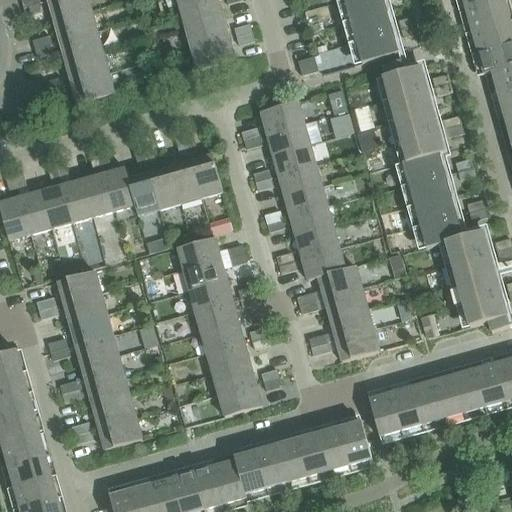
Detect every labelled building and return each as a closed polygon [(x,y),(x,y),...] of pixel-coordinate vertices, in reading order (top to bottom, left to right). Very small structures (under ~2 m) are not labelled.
[(24,9),(42,4),(40,0),(24,0),(22,1),(24,9)] [(58,0),(49,2),(55,23),(93,13),(88,0),(58,0)] [(178,0),(181,10),(219,0),(218,0),(178,0)] [(181,10),(187,31),(224,21),(219,0),(181,10)] [(344,0),(363,66),(401,56),(385,0),(344,0)] [(458,0),(462,15),(468,13),(505,3),(504,0),(458,0)] [(505,3),(468,13),(462,15),(467,29),(472,28),(474,34),(511,23),(505,3)] [(42,4),(24,9),(27,18),(44,13),(42,4)] [(98,34),(93,13),(55,23),(61,44),(98,34)] [(402,32),(418,27),(415,19),(400,23),(402,32)] [(187,31),(193,52),(230,42),(224,21),(187,31)] [(474,34),(475,40),(470,42),(474,56),(511,45),(511,27),(511,23),(474,34)] [(238,40),(253,35),(251,27),(235,31),(238,40)] [(418,27),(402,32),(405,40),(420,36),(418,27)] [(61,44),(67,65),(104,54),(98,34),(61,44)] [(253,35),(238,40),(240,48),(256,44),(253,35)] [(36,51),(53,46),(51,38),(33,42),(36,51)] [(230,42),(193,52),(199,74),(236,64),(230,42)] [(478,71),(484,69),(486,77),(493,74),(511,68),(511,45),(474,56),(478,71)] [(53,46),(36,51),(38,60),(56,55),(53,46)] [(110,75),(104,54),(67,65),(73,86),(110,75)] [(299,64),(303,78),(320,74),(316,59),(299,64)] [(422,70),(414,72),(413,70),(411,62),(408,63),(385,69),(388,80),(385,81),(408,165),(404,166),(427,251),(447,245),(471,330),(490,324),(493,335),(511,329),(511,316),(511,317),(508,318),(485,234),(465,239),(441,156),(446,155),(422,70)] [(149,64),(137,68),(140,78),(152,75),(149,64)] [(494,97),(499,95),(511,91),(511,68),(493,74),(495,81),(490,82),(494,97)] [(116,97),(110,75),(73,86),(79,107),(116,97)] [(436,90),(451,85),(449,77),(434,81),(436,90)] [(47,93),(65,88),(62,79),(45,84),(47,93)] [(451,85),(436,90),(438,98),(454,94),(451,85)] [(65,88),(47,93),(50,101),(67,96),(65,88)] [(505,116),(511,114),(511,91),(499,95),(494,97),(498,111),(503,110),(505,116)] [(342,93),(329,97),(335,117),(348,113),(342,93)] [(363,121),(378,119),(374,96),(359,98),(363,121)] [(299,104),(262,115),(268,137),(305,126),(299,104)] [(358,111),(352,112),(358,134),(363,133),(363,132),(358,111)] [(511,114),(505,116),(507,122),(501,124),(505,138),(511,136),(511,114)] [(350,116),(331,121),(336,140),(355,134),(350,116)] [(447,131),(463,127),(460,118),(445,122),(447,131)] [(311,147),(305,126),(268,137),(274,157),(311,147)] [(463,127),(447,131),(450,140),(465,136),(463,127)] [(245,143),(261,139),(258,130),(243,135),(245,143)] [(185,138),(189,154),(198,151),(194,136),(185,138)] [(189,154),(185,138),(176,141),(181,156),(189,154)] [(261,139),(245,143),(248,152),(263,148),(261,139)] [(317,168),(311,147),(274,157),(280,178),(317,168)] [(143,150),(148,165),(156,163),(152,148),(143,150)] [(148,165),(143,150),(135,152),(139,168),(148,165)] [(98,153),(103,169),(111,166),(107,151),(98,153)] [(103,169),(98,153),(90,156),(94,171),(103,169)] [(224,195),(214,157),(192,163),(203,201),(224,195)] [(459,174),(474,170),(472,161),(457,165),(459,174)] [(57,165),(61,180),(70,178),(65,163),(57,165)] [(192,163),(171,169),(182,207),(203,201),(192,163)] [(61,180),(57,165),(48,167),(52,183),(61,180)] [(323,189),(317,168),(280,178),(286,199),(323,189)] [(161,213),(182,207),(171,169),(150,175),(161,213)] [(115,214),(136,208),(137,208),(129,181),(126,170),(105,176),(115,214)] [(474,170),(459,174),(462,183),(477,178),(474,170)] [(257,185),(272,180),(270,172),(254,176),(257,185)] [(15,177),(20,192),(28,190),(24,174),(15,177)] [(129,181),(137,208),(136,208),(139,219),(161,213),(150,175),(129,181)] [(105,176),(84,182),(95,220),(115,214),(105,176)] [(20,192),(15,177),(6,179),(11,194),(20,192)] [(272,180),(257,185),(259,193),(275,189),(272,180)] [(74,225),(95,220),(84,182),(63,188),(74,225)] [(74,225),(63,188),(42,194),(53,231),(74,225)] [(286,199),(292,220),(329,209),(323,189),(286,199)] [(53,231),(42,194),(22,200),(32,237),(53,231)] [(32,237),(22,200),(0,205),(10,243),(32,237)] [(471,215),(486,211),(484,202),(468,207),(471,215)] [(335,230),(329,209),(292,220),(297,241),(335,230)] [(486,211),(471,215),(473,224),(488,220),(486,211)] [(268,226),(284,222),(281,213),(266,218),(268,226)] [(389,215),(381,218),(387,238),(395,236),(389,215)] [(284,222),(268,226),(271,235),(286,231),(284,222)] [(297,241),(303,261),(340,251),(335,230),(297,241)] [(169,239),(160,242),(163,252),(172,250),(169,239)] [(179,251),(185,273),(222,262),(216,240),(179,251)] [(498,254),(511,249),(511,243),(511,241),(496,245),(498,254)] [(230,260),(246,256),(243,247),(228,252),(230,260)] [(511,249),(498,254),(501,262),(511,259),(511,249)] [(346,272),(340,251),(303,261),(309,283),(320,280),(346,272)] [(280,268),(295,264),(293,255),(278,259),(280,268)] [(246,256),(230,260),(233,269),(248,265),(246,256)] [(185,273),(191,294),(228,283),(222,262),(185,273)] [(295,264),(280,268),(282,277),(298,272),(295,264)] [(346,272),(320,280),(326,301),(363,291),(357,269),(346,272)] [(65,306),(103,296),(96,274),(59,284),(65,306)] [(191,294),(197,314),(234,304),(228,283),(191,294)] [(242,302),(257,297),(255,289),(239,293),(242,302)] [(326,301),(331,322),(369,312),(363,291),(326,301)] [(300,308),(318,303),(315,295),(298,299),(300,308)] [(108,316),(103,296),(65,306),(71,327),(108,316)] [(257,297),(242,302),(244,310),(260,306),(257,297)] [(40,313),(57,308),(55,300),(38,305),(40,313)] [(318,303),(300,308),(303,317),(320,312),(318,303)] [(197,314),(202,335),(240,325),(234,304),(197,314)] [(57,308),(40,313),(42,322),(60,317),(57,308)] [(369,312),(331,322),(337,343),(374,332),(369,312)] [(71,327),(77,348),(114,337),(108,316),(71,327)] [(429,318),(422,320),(425,330),(432,328),(429,318)] [(202,335),(208,356),(246,346),(240,325),(202,335)] [(51,332),(55,342),(71,337),(68,327),(51,332)] [(153,328),(141,332),(146,350),(158,347),(153,328)] [(253,343),(269,339),(266,330),(251,335),(253,343)] [(337,343),(343,364),(380,354),(374,332),(337,343)] [(312,350),(329,345),(327,336),(310,341),(312,350)] [(120,358),(114,337),(77,348),(83,368),(120,358)] [(269,339),(253,343),(256,352),(271,348),(269,339)] [(52,355),(69,350),(67,341),(49,346),(52,355)] [(329,345),(312,350),(314,358),(332,353),(329,345)] [(208,356),(214,377),(251,366),(246,346),(208,356)] [(69,350),(52,355),(54,363),(71,358),(69,350)] [(0,381),(24,374),(18,353),(0,357),(0,381)] [(126,379),(120,358),(83,368),(88,389),(126,379)] [(161,359),(151,362),(154,370),(164,367),(161,359)] [(511,362),(496,367),(507,404),(511,402),(511,362)] [(214,377),(220,398),(257,387),(251,366),(214,377)] [(475,373),(486,410),(486,412),(496,409),(496,407),(507,404),(496,367),(475,373)] [(265,385),(280,381),(278,372),(263,376),(265,385)] [(486,412),(486,410),(475,373),(455,378),(465,416),(476,413),(477,414),(486,412)] [(24,374),(0,381),(0,403),(29,395),(24,374)] [(434,384),(444,422),(445,423),(455,420),(454,419),(465,416),(455,378),(434,384)] [(132,400),(126,379),(88,389),(94,410),(132,400)] [(280,381),(265,385),(267,393),(283,389),(280,381)] [(63,396),(81,392),(78,383),(61,388),(63,396)] [(445,423),(444,422),(434,384),(413,390),(424,427),(435,424),(435,426),(445,423)] [(257,387),(220,398),(226,419),(263,409),(257,387)] [(172,389),(165,391),(169,405),(176,403),(172,389)] [(413,432),(413,430),(424,427),(413,390),(392,396),(403,435),(413,432)] [(81,392),(63,396),(66,405),(83,400),(81,392)] [(0,425),(35,416),(29,395),(0,403),(0,425)] [(371,402),(381,439),(393,436),(393,438),(403,435),(392,396),(371,402)] [(137,421),(132,400),(94,410),(100,431),(137,421)] [(0,441),(2,441),(4,447),(41,437),(35,416),(0,425),(0,441)] [(137,421),(100,431),(106,453),(143,442),(137,421)] [(341,431),(352,470),(361,467),(361,465),(373,462),(362,424),(341,431)] [(75,438),(92,433),(90,425),(73,429),(75,438)] [(320,436),(329,469),(330,474),(341,471),(342,472),(352,470),(341,431),(320,436)] [(92,433),(75,438),(78,447),(95,442),(92,433)] [(320,436),(299,442),(310,481),(320,478),(319,477),(330,474),(329,469),(320,436)] [(4,447),(6,453),(0,455),(4,469),(10,468),(47,457),(41,437),(4,447)] [(310,481),(299,442),(278,448),(289,485),(300,482),(300,484),(310,481)] [(278,448),(258,454),(268,493),(278,490),(278,489),(289,485),(278,448)] [(268,493),(258,454),(236,460),(236,463),(246,497),(258,494),(258,496),(268,493)] [(47,457),(10,468),(4,469),(8,484),(14,483),(16,489),(53,479),(47,457)] [(216,469),(226,507),(227,508),(237,505),(236,504),(247,501),(246,497),(236,463),(216,469)] [(195,475),(199,490),(205,511),(206,511),(217,509),(217,511),(227,508),(226,507),(216,469),(195,475)] [(174,481),(182,511),(205,511),(199,490),(195,475),(174,481)] [(16,489),(17,496),(12,497),(16,511),(44,504),(59,500),(53,479),(16,489)] [(160,511),(182,511),(174,481),(153,487),(154,490),(160,511)] [(160,511),(154,490),(153,487),(133,492),(138,511),(160,511)] [(111,498),(114,511),(138,511),(133,492),(111,498)] [(62,511),(59,500),(44,504),(16,511),(62,511)]
